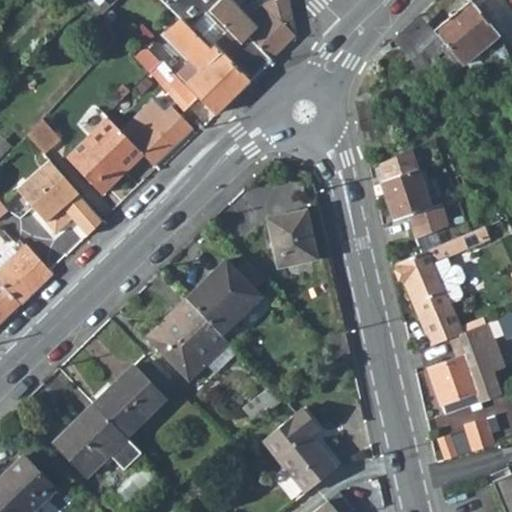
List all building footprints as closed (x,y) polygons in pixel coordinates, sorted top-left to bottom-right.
[(158,0),(180,21),(217,56),(221,53),(250,82),(271,61),(246,35),(238,41),(209,9),(218,0),(158,0)] [(253,28),(248,22),(235,8),(227,0),(218,0),(209,9),(238,41),(246,35),(253,28)] [(249,14),(252,18),(248,22),(253,28),(246,35),(271,61),(296,37),(288,0),(268,0),(260,4),(249,14)] [(465,63),(487,44),(492,55),(497,66),(509,61),(496,35),(494,31),(494,30),(493,28),(477,8),(471,1),(470,0),(468,0),(432,30),(435,34),(412,57),(408,60),(395,68),(406,83),(413,81),(419,94),(432,90),(428,74),(434,71),(426,63),(438,52),(442,56),(438,60),(451,74),(465,63)] [(511,0),(487,0),(477,8),(493,28),(494,30),(494,31),(511,18),(511,0)] [(432,30),(419,17),(392,42),(408,60),(412,57),(435,34),(432,30)] [(180,21),(165,35),(179,49),(166,62),(217,114),(250,82),(221,53),(217,56),(180,21)] [(511,27),(508,30),(496,35),(509,61),(510,63),(511,61),(511,27)] [(465,63),(471,72),(492,55),(487,44),(465,63)] [(155,62),(144,49),(134,59),(148,75),(183,114),(197,101),(158,59),(155,62)] [(389,125),(379,127),(372,97),(354,102),(354,103),(356,111),(361,132),(365,131),(368,146),(393,141),(389,125)] [(100,111),(107,118),(119,105),(113,98),(100,111)] [(160,103),(156,99),(120,134),(142,157),(152,167),(192,130),(171,107),(164,114),(156,107),(160,103)] [(40,151),(57,136),(42,118),(26,134),(40,151)] [(107,120),(65,160),(101,196),(142,157),(120,134),(107,120)] [(439,202),(429,206),(410,146),(379,161),(384,180),(379,182),(393,219),(407,214),(415,238),(447,224),(439,202)] [(103,224),(51,164),(18,192),(56,236),(74,221),(88,239),(103,224)] [(279,265),(319,255),(307,208),(267,217),(279,265)] [(403,282),(419,317),(431,345),(454,336),(461,333),(449,303),(433,263),(448,257),(482,242),(476,228),(469,231),(393,264),(401,283),(403,282)] [(0,284),(20,304),(53,273),(27,245),(9,261),(0,269),(0,284)] [(0,269),(9,261),(5,256),(0,260),(0,269)] [(448,257),(433,263),(449,303),(465,297),(448,257)] [(218,335),(259,296),(225,260),(184,299),(218,335)] [(0,323),(20,304),(0,284),(0,323)] [(205,364),(226,343),(218,335),(184,299),(172,311),(177,315),(149,341),(187,381),(205,364)] [(172,311),(145,337),(149,341),(177,315),(172,311)] [(493,336),(510,330),(511,328),(511,312),(461,333),(454,336),(460,349),(481,341),(493,336)] [(349,347),(344,322),(313,329),(339,356),(349,347)] [(489,363),(501,358),(493,336),(481,341),(489,363)] [(469,392),(471,392),(475,403),(500,394),(489,363),(481,341),(460,349),(462,355),(430,367),(442,402),(469,392)] [(205,364),(213,373),(235,352),(226,343),(205,364)] [(123,441),(165,404),(132,368),(91,405),(95,409),(123,441)] [(241,406),(251,420),(280,399),(268,386),(241,406)] [(469,392),(442,402),(446,412),(472,403),(469,392)] [(95,409),(91,405),(75,420),(79,424),(95,409)] [(138,458),(123,441),(95,409),(79,424),(75,420),(50,442),(82,477),(105,457),(106,458),(120,474),(138,458)] [(335,466),(310,436),(318,430),(300,409),(261,442),(302,492),(307,487),(335,466)] [(493,443),(489,432),(501,428),(496,413),(466,423),(468,429),(474,449),(493,443)] [(468,429),(452,434),(458,454),(474,449),(468,429)] [(447,458),(458,454),(452,434),(440,438),(447,458)] [(0,480),(0,511),(31,511),(53,493),(24,460),(0,480)] [(333,501),(335,511),(374,511),(366,472),(328,481),(333,501)] [(511,511),(511,473),(494,480),(505,511),(511,511)] [(318,504),(320,511),(335,511),(333,501),(318,504)]
